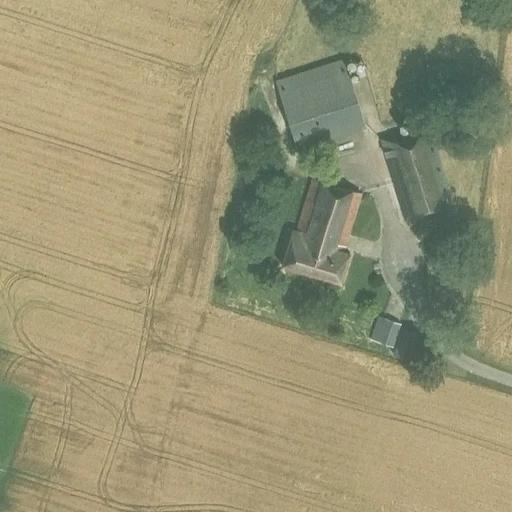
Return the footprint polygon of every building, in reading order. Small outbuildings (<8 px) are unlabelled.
[(297,145),(366,124),(345,58),(275,80),(297,145)] [(407,225),(454,210),(427,124),(380,138),(407,225)] [(342,251),(360,193),(316,179),(300,232),(295,231),(285,266),(340,283),(349,253),(342,251)] [(377,324),(371,339),(395,348),(403,324),(385,317),(382,326),(377,324)] [(409,360),(419,331),(403,327),(395,348),(393,354),(409,360)]
